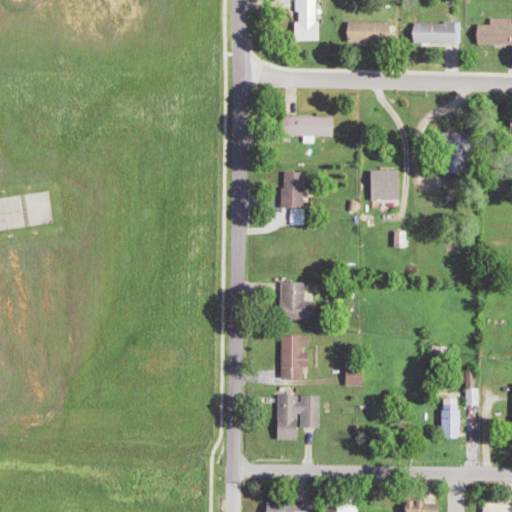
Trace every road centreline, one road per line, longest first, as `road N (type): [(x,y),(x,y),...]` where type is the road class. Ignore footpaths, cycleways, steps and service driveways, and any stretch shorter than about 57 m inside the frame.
road 1 (residential): [(231,511),(241,70)]
road 2 (residential): [(511,473),(232,469)]
road 3 (residential): [(511,81),(241,70)]
road 4 (residential): [(381,77),(406,161),(402,212)]
